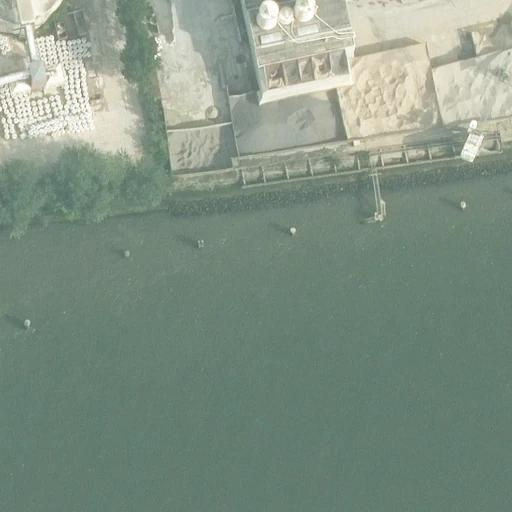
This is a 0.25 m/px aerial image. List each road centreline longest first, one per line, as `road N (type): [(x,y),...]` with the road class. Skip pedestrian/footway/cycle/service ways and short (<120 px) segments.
road 1 (unknown): [(109,0),(123,73),(117,98),(75,121),(0,133)]
road 2 (unknown): [(503,0),(365,20)]
